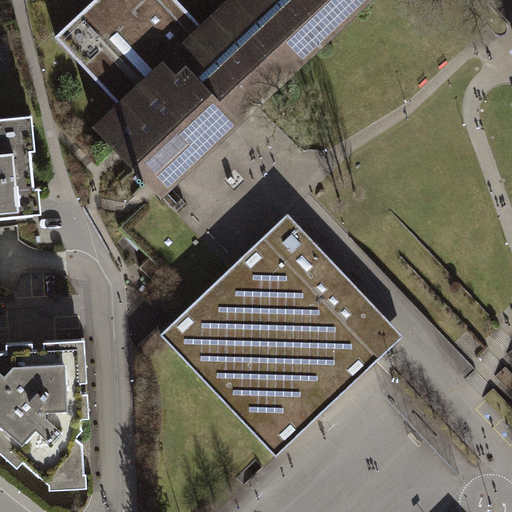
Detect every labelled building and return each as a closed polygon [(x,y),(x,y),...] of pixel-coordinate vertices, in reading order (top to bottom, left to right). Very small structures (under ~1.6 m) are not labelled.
[(215,0),(195,19),(177,0),(84,0),(48,36),(106,98),(88,118),(112,145),(147,184),(157,196),(161,192),(166,188),(226,132),(252,108),(363,0),(215,0)] [(0,225),(48,221),(46,194),(42,194),(38,158),(43,157),(40,121),(0,124),(0,225)] [(272,456),(401,334),(288,215),(176,316),(158,332),(162,336),(272,456)] [(170,265),(186,250),(173,235),(156,251),(170,265)] [(0,445),(16,459),(21,453),(48,477),(48,484),(87,482),(87,466),(84,466),(83,436),(75,430),(82,422),(82,412),(89,411),(88,385),(80,385),(79,374),(87,374),(84,330),(42,333),(42,339),(31,340),(31,333),(4,335),(4,343),(0,342),(0,445)]
